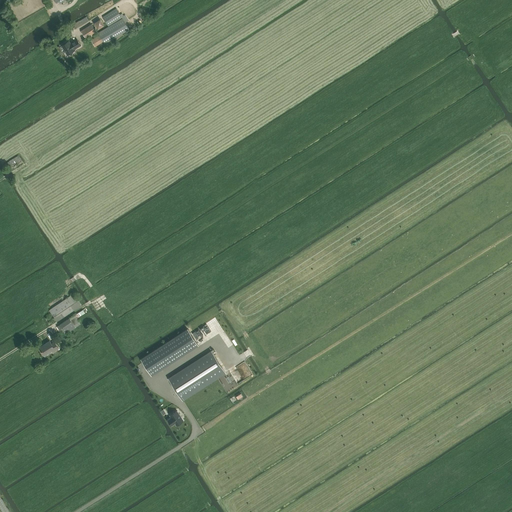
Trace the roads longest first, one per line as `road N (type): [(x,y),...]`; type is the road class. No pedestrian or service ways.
road 1 (track): [(200,432),(511,233)]
road 2 (track): [(324,511),(511,390)]
